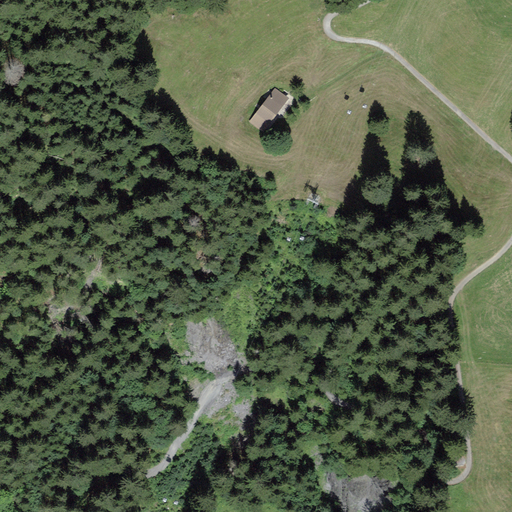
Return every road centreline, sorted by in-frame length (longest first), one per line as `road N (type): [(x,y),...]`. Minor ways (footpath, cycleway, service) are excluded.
road 1 (track): [(49,511),(118,464),(158,469),(213,386),(251,371),(395,410),(421,434),(436,475),(458,479),(469,457),(449,303),(511,238)]
road 2 (track): [(511,159),(383,46),(330,35),(330,14),(361,0)]
